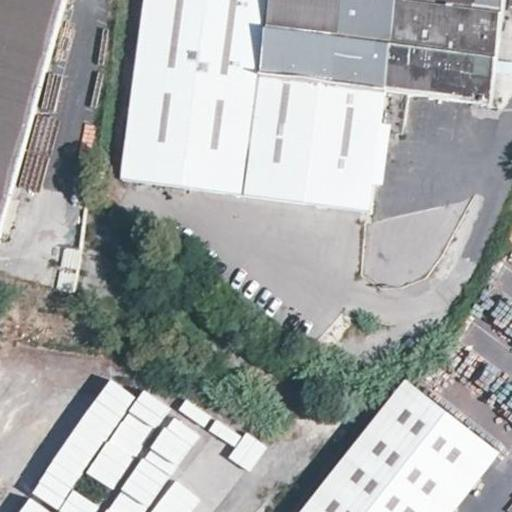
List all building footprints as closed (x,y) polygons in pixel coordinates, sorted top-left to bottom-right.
[(0,0),(0,237),(2,238),(67,0),(0,0)] [(259,76),(268,0),(148,0),(124,179),(157,183),(372,214),(377,185),(383,134),(385,91),(259,76)] [(268,0),(259,76),(385,91),(491,104),(504,0),(268,0)] [(386,187),(393,135),(383,134),(377,185),(386,187)] [(157,183),(124,179),(130,190),(156,193),(157,183)] [(442,511),(493,448),(410,379),(305,511),(442,511)] [(456,511),(502,455),(493,448),(442,511),(456,511)] [(12,511),(45,511),(48,507),(21,494),(12,511)]
